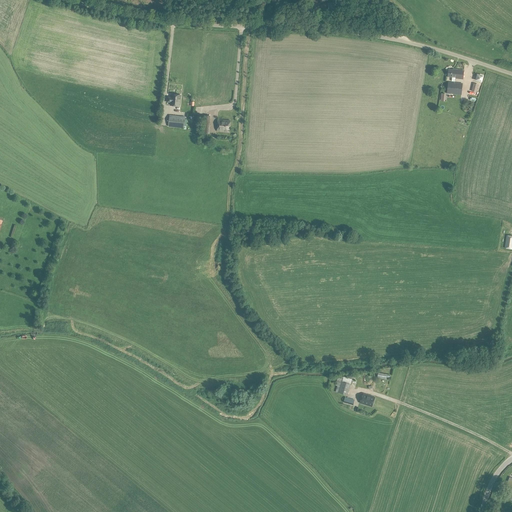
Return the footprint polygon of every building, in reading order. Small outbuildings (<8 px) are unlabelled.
[(441,55),(441,64),(450,64),(450,55),(441,55)] [(456,78),(463,79),(464,70),(453,69),(453,70),(449,69),(448,77),(456,77),(456,78)] [(447,93),(461,95),(463,84),(448,82),(447,93)] [(180,106),(181,95),(172,94),(172,98),(168,97),(168,102),(171,102),(171,105),(180,106)] [(184,128),(185,117),(170,115),(169,126),(184,128)] [(218,119),(218,131),(229,132),(230,120),(218,119)] [(342,381),(338,393),(346,395),(347,396),(350,388),(351,384),(342,381)] [(372,407),(375,397),(363,394),(360,403),(372,407)] [(355,400),(345,397),(344,403),(354,405),(355,400)] [(502,496),(506,498),(511,500),(511,477),(510,477),(502,496)]
